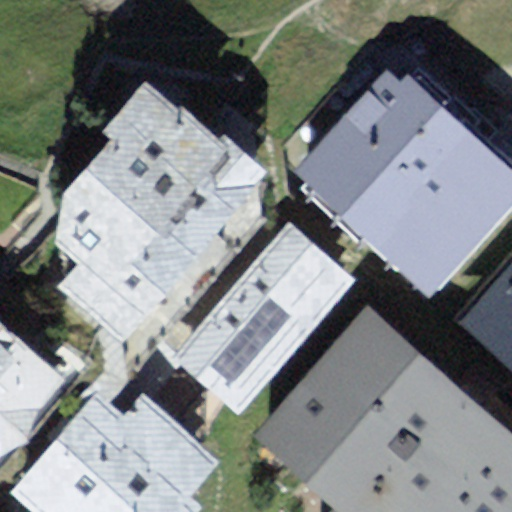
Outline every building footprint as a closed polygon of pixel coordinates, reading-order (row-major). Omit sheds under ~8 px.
[(511,153),(398,52),(301,160),(429,274),(511,182),(511,153)] [(46,253),(128,328),(262,183),(147,87),(65,180),(46,253)] [(169,350),(241,411),(361,285),(287,220),(169,350)] [(511,257),(467,302),(511,348),(511,257)] [(499,511),(511,499),(511,430),(372,301),(275,405),(348,473),(312,511),(499,511)] [(0,451),(67,376),(0,316),(0,451)] [(116,374),(15,487),(42,511),(187,511),(225,471),(116,374)]
